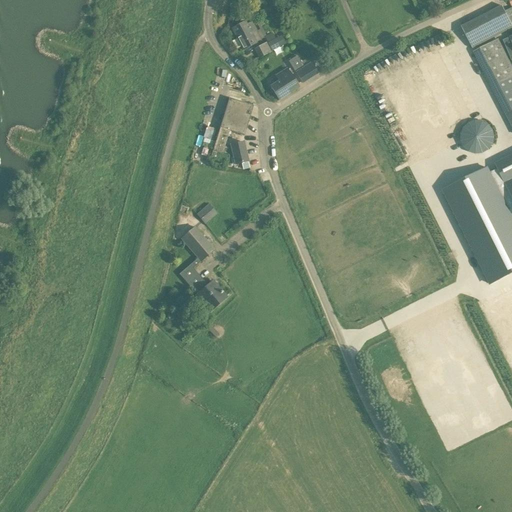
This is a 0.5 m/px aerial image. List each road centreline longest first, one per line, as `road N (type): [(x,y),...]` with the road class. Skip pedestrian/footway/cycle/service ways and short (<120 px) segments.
road 1 (unclassified): [(434,511),(362,391),(269,165),(265,114)]
road 2 (unclassified): [(265,114),(479,0)]
road 3 (unclassified): [(265,114),(251,84),(209,36),(210,0)]
